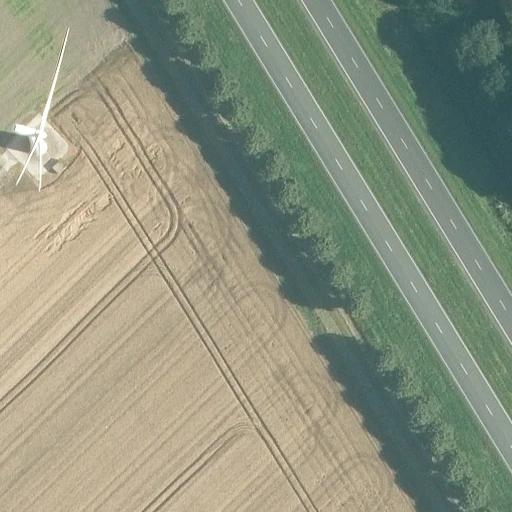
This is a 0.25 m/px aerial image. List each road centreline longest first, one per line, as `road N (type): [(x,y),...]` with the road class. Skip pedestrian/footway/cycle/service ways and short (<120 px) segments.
road 1 (trunk): [(236,0),(511,451)]
road 2 (trunk): [(511,323),(314,0)]
